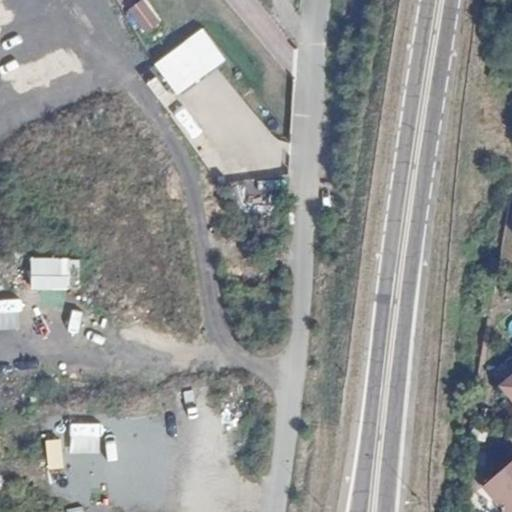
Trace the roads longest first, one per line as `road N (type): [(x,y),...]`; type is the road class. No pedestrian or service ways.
road 1 (secondary): [(427,0),(360,511)]
road 2 (secondary): [(387,511),(451,0)]
road 3 (track): [(278,511),(296,406),(305,95),(318,0)]
road 4 (track): [(298,375),(252,367),(233,348),(204,197),(178,144),(78,0)]
